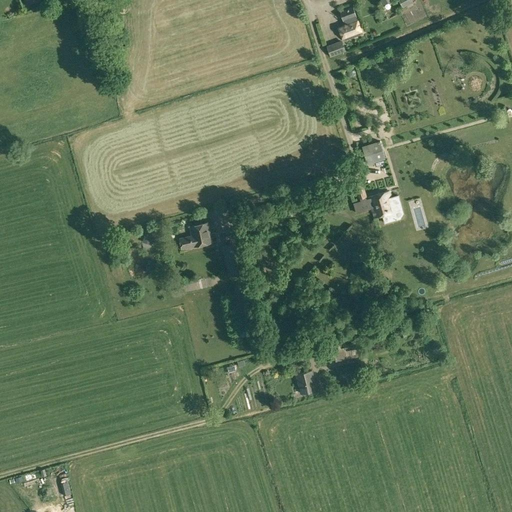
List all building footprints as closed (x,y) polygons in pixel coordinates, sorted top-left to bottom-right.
[(339,24),(344,40),(363,34),(353,7),(341,12),(344,20),(349,18),(349,20),(339,24)] [(408,13),(410,25),(422,23),(420,11),(408,13)] [(327,53),(332,52),(332,54),(344,52),(342,41),(331,44),(330,42),(325,43),(327,53)] [(366,147),(370,161),(386,156),(382,142),(366,147)] [(350,183),(353,194),(357,193),(359,199),(367,197),(362,182),(355,184),(354,182),(350,183)] [(369,197),(375,218),(395,212),(389,191),(369,197)] [(180,238),(182,248),(212,242),(208,222),(191,226),(193,235),(180,238)] [(149,240),(155,242),(159,231),(153,229),(149,240)] [(224,250),(229,275),(240,273),(235,248),(224,250)] [(348,358),(346,351),(345,347),(334,350),(336,361),(348,358)] [(346,351),(348,358),(357,356),(356,349),(346,351)] [(341,368),(343,378),(362,373),(360,364),(341,368)] [(297,374),(301,393),(317,389),(313,371),(297,374)]
